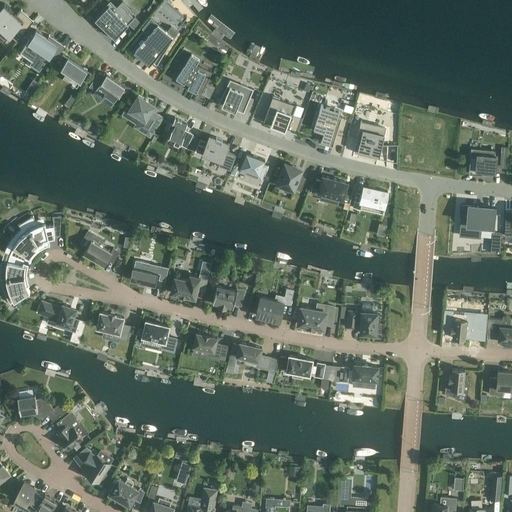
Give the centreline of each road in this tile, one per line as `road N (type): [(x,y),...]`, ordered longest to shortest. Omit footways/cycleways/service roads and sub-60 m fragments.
road 1 (residential): [(43,0),(134,74),(199,111),(320,156),(429,181)]
road 2 (residential): [(128,298),(318,342),(416,351)]
road 3 (residential): [(416,351),(429,181)]
road 4 (residential): [(70,485),(30,428),(13,431),(9,447),(41,474)]
road 5 (residential): [(406,476),(416,351)]
road 6 (residential): [(128,298),(54,287),(41,271),(63,256)]
